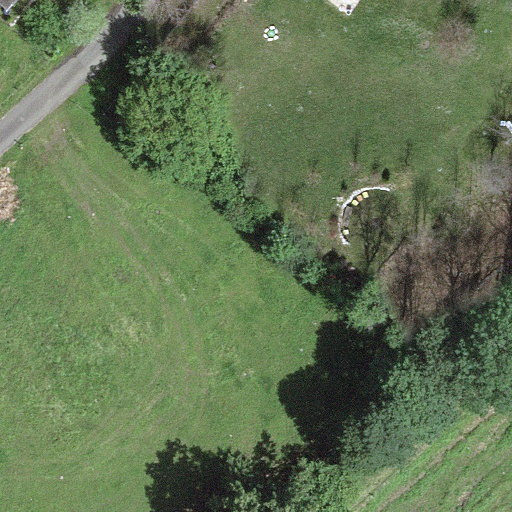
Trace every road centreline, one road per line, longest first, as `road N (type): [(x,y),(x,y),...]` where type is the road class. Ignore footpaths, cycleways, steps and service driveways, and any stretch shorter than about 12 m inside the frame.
road 1 (track): [(511,336),(324,511)]
road 2 (track): [(0,144),(105,51),(141,0)]
